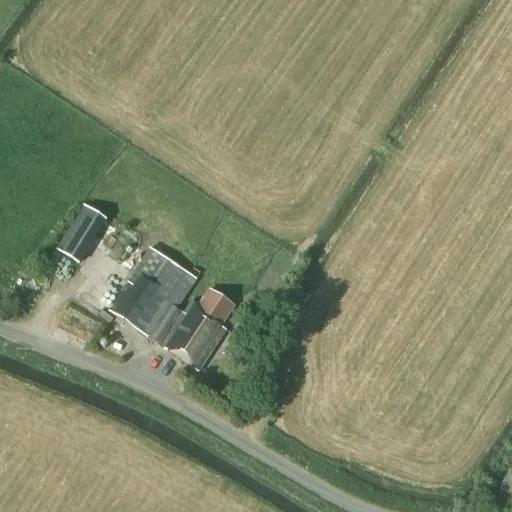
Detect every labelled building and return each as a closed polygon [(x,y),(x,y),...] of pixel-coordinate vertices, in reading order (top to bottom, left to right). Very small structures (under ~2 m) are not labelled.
[(61,250),(85,263),(110,216),(86,203),(61,250)] [(148,249),(109,312),(140,332),(160,299),(177,310),(196,279),(148,249)] [(219,327),(232,307),(209,292),(199,306),(194,303),(194,304),(191,302),(183,314),(168,305),(146,339),(196,372),(198,370),(199,371),(225,331),(219,327)] [(252,335),(238,326),(232,335),(246,345),(252,335)] [(511,467),(500,489),(511,496),(511,467)]
